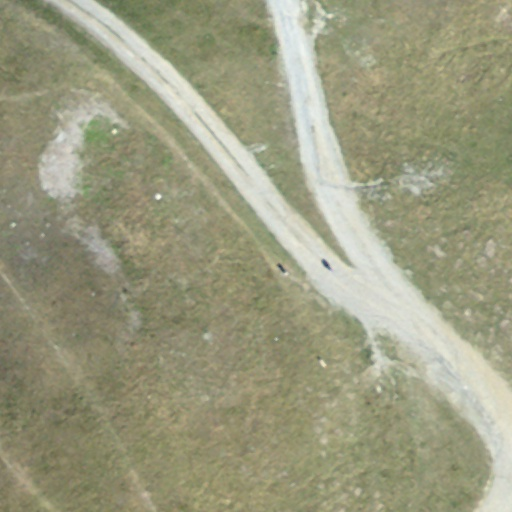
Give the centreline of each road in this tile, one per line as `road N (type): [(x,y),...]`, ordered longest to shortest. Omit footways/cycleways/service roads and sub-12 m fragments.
road 1 (track): [(23,0),(157,80),(329,286),(432,344)]
road 2 (track): [(285,0),(324,186),(511,473)]
